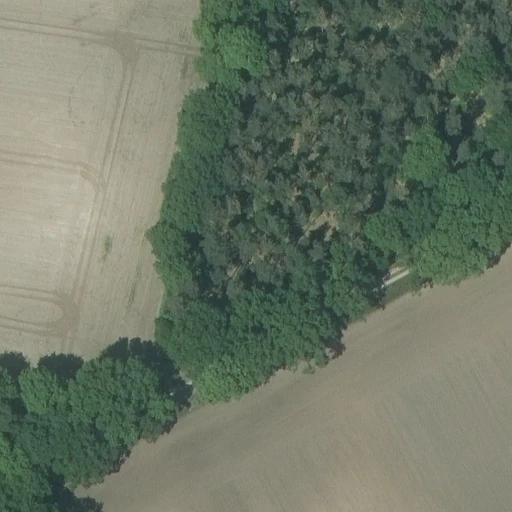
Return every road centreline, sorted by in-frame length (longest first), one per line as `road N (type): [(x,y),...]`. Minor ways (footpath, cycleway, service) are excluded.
road 1 (track): [(273,0),(157,404)]
road 2 (track): [(157,404),(511,209)]
road 3 (track): [(0,490),(157,404)]
